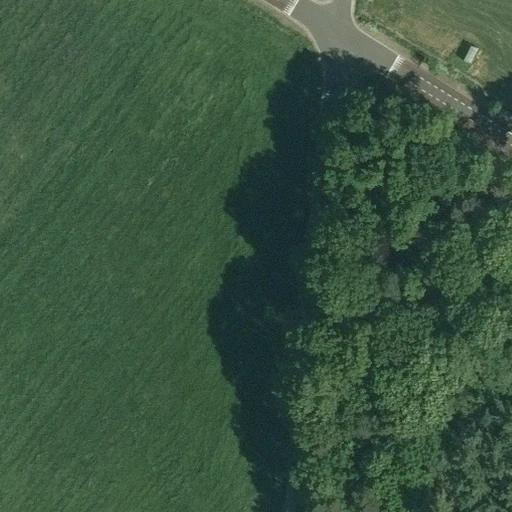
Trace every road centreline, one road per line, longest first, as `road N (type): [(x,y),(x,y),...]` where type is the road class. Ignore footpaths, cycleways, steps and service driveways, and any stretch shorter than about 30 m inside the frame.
road 1 (tertiary): [(301,511),(305,384),(342,36)]
road 2 (unclassified): [(511,140),(342,36)]
